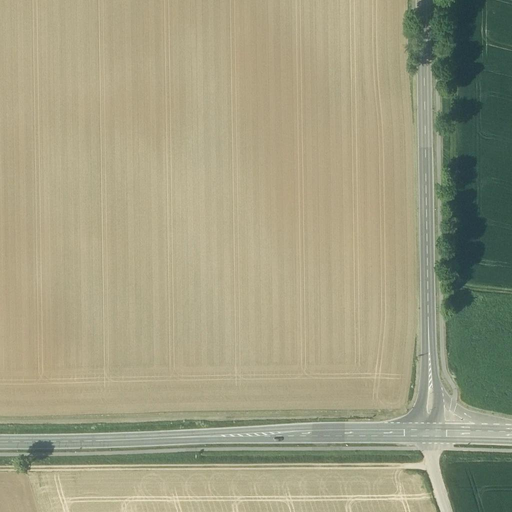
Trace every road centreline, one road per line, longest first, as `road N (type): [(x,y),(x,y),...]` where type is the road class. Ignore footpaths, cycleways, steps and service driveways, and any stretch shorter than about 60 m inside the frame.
road 1 (track): [(0,464),(431,466)]
road 2 (track): [(449,0),(456,280),(511,291)]
road 3 (tertiary): [(423,0),(429,335)]
road 4 (secondary): [(209,439),(429,439)]
road 5 (secondary): [(421,428),(209,439)]
road 6 (secondary): [(209,439),(0,446)]
